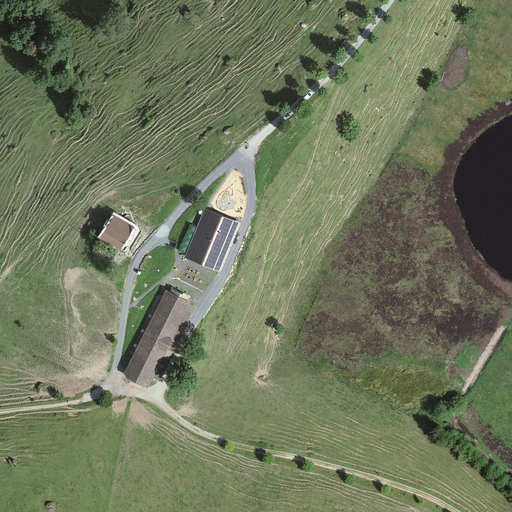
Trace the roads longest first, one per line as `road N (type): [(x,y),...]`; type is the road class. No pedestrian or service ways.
road 1 (track): [(116,381),(135,266),(233,157),(336,66),(390,0)]
road 2 (track): [(456,511),(370,478),(218,439),(150,393),(116,381)]
road 3 (track): [(233,157),(249,167),(247,219),(166,378),(150,393)]
